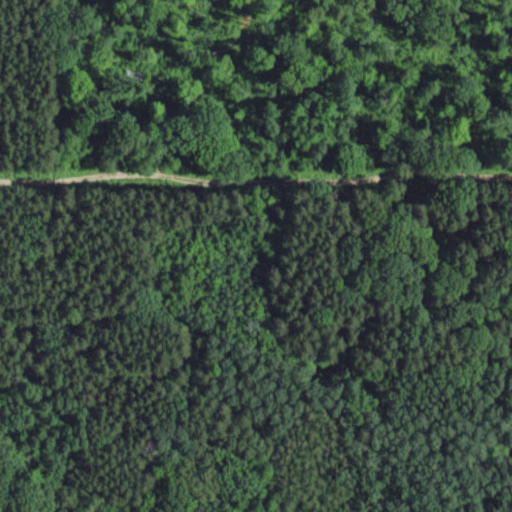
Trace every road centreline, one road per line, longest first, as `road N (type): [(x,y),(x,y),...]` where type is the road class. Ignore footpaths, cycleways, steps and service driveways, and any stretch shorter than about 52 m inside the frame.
road 1 (track): [(511,178),(240,187),(0,178)]
road 2 (track): [(511,338),(420,370),(289,359),(204,336)]
road 3 (track): [(0,382),(116,386),(204,336)]
road 4 (track): [(204,336),(173,328),(0,330)]
road 5 (track): [(271,0),(223,47),(172,31)]
